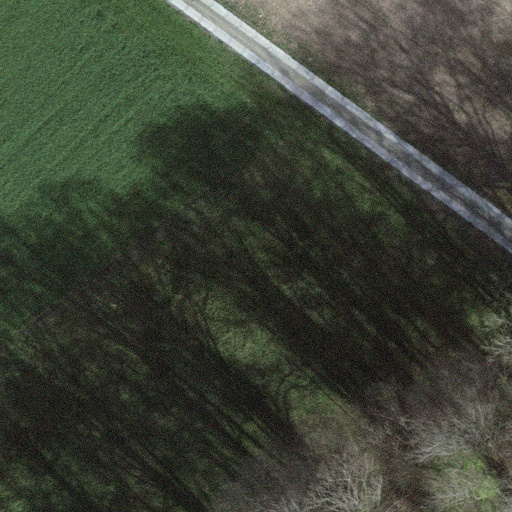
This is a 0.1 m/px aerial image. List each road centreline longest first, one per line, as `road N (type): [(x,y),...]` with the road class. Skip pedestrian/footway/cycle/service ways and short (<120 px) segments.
road 1 (track): [(192,0),(511,229)]
road 2 (track): [(264,511),(511,320)]
